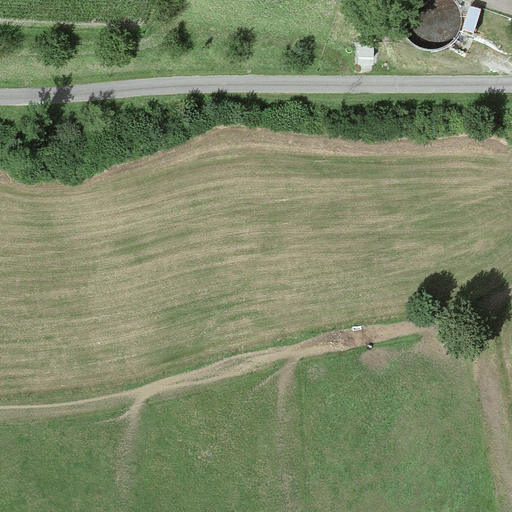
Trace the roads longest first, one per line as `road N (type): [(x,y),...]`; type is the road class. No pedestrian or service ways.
road 1 (track): [(0,96),(202,84),(511,84)]
road 2 (track): [(186,381),(478,307),(511,284)]
